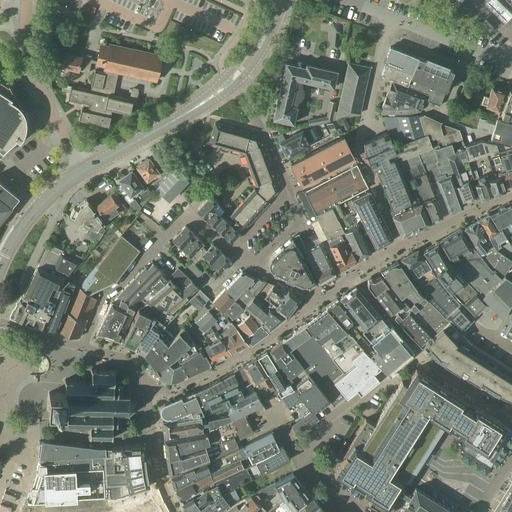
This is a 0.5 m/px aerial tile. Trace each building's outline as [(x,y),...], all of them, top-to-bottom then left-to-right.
[(329,31),(331,33),(330,48),(338,48),(339,34),(341,32),(342,25),(340,22),(333,22),(330,24),(329,31)] [(80,57),(65,54),(62,67),(78,71),(78,70),(89,72),(91,62),(95,63),(95,65),(105,67),(104,69),(118,72),(156,81),(162,56),(110,44),(110,45),(100,43),(96,60),(92,59),(92,55),(81,53),(80,57)] [(407,86),(418,57),(390,47),(383,64),(385,65),(382,75),(392,79),(392,80),(407,86)] [(427,93),(424,100),(439,106),(445,90),(453,70),(419,57),(418,57),(407,86),(427,93)] [(303,90),(301,86),(302,81),(332,87),(334,86),(337,72),(336,70),(306,63),(307,62),(299,61),(297,62),(297,63),(298,64),(298,65),(286,62),(273,118),(293,123),(297,102),(301,98),(303,94),(303,90)] [(336,119),(360,113),(370,67),(348,62),(338,109),(336,119)] [(118,73),(106,70),(105,73),(96,71),(92,87),(93,87),(92,91),(72,86),(69,101),(83,105),(79,121),(108,128),(111,115),(110,115),(111,111),(129,115),(132,103),(135,104),(139,90),(138,90),(138,88),(133,87),(132,88),(130,97),(133,97),(133,100),(113,95),(118,73)] [(0,158),(2,157),(16,145),(15,144),(19,140),(20,141),(23,136),(26,129),(26,125),(26,120),(24,113),(10,84),(9,84),(9,85),(0,79),(0,158)] [(427,93),(407,86),(392,80),(381,108),(381,114),(411,113),(420,111),(424,100),(427,93)] [(499,110),(505,92),(492,88),(489,97),(484,95),(481,103),(487,105),(486,106),(499,110)] [(499,112),(497,118),(507,121),(511,122),(511,90),(510,90),(508,94),(505,93),(506,91),(505,91),(505,92),(499,110),(499,112)] [(334,108),(336,102),(329,101),(328,107),(326,116),(312,119),(310,119),(308,120),(309,123),(309,126),(326,122),(329,121),(331,121),(331,120),(334,108)] [(389,136),(392,143),(424,134),(418,114),(392,116),(382,117),(389,136)] [(440,124),(440,123),(441,122),(424,114),(423,115),(419,116),(424,133),(426,133),(427,133),(427,134),(392,143),(399,159),(418,152),(438,144),(439,147),(434,149),(437,160),(441,174),(438,175),(437,177),(437,178),(437,179),(449,213),(462,207),(453,180),(454,180),(445,155),(448,154),(445,145),(440,124)] [(480,118),(477,129),(492,132),(495,122),(480,118)] [(492,132),(490,138),(510,142),(511,142),(511,122),(507,121),(497,118),(496,118),(495,122),(492,132)] [(340,121),(344,129),(350,127),(346,119),(340,121)] [(338,120),(328,123),(326,123),(333,137),(344,132),(338,120)] [(262,182),(273,177),(275,177),(263,144),(261,144),(258,135),(249,133),(249,132),(215,122),(209,141),(244,150),(256,184),(262,182)] [(440,123),(440,124),(443,135),(444,142),(445,145),(451,143),(449,136),(452,135),(454,141),(462,139),(459,130),(440,123)] [(303,132),(302,130),(280,142),(279,144),(280,147),(283,148),(284,150),(283,152),(285,155),(287,156),(310,145),(309,143),(314,140),(309,129),(303,132)] [(363,141),(363,143),(364,149),(372,168),(373,168),(376,167),(377,171),(380,181),(381,180),(383,185),(382,185),(386,195),(387,194),(389,199),(388,199),(392,208),(390,209),(401,235),(430,222),(421,201),(419,202),(416,203),(399,159),(392,143),(389,136),(384,138),(382,134),(382,133),(363,141)] [(353,157),(343,137),(291,163),(301,183),(353,157)] [(511,146),(481,140),(476,141),(488,177),(495,181),(498,191),(504,190),(504,189),(511,186),(511,146)] [(465,148),(464,148),(473,177),(473,176),(475,175),(473,170),(475,169),(479,180),(475,182),(480,198),(493,193),(498,191),(495,181),(488,177),(476,141),(465,145),(465,148)] [(473,177),(464,148),(454,152),(451,143),(445,145),(448,154),(445,155),(454,180),(462,203),(476,199),(468,179),(473,177)] [(421,201),(430,222),(444,215),(431,182),(430,183),(422,163),(418,152),(399,159),(416,203),(419,202),(421,201)] [(154,166),(149,159),(147,158),(142,161),(138,164),(138,167),(147,180),(160,171),(156,164),(154,166)] [(357,166),(330,179),(342,203),(347,201),(351,199),(350,198),(368,188),(357,166)] [(164,178),(155,187),(169,201),(180,190),(188,181),(189,181),(183,175),(174,167),(170,171),(164,178)] [(167,167),(160,172),(164,178),(170,171),(167,167)] [(139,192),(140,194),(143,191),(142,189),(144,188),(142,187),(131,172),(120,180),(121,183),(115,187),(128,203),(134,199),(131,195),(137,191),(138,192),(139,192)] [(235,220),(244,227),(245,228),(269,202),(268,201),(278,190),(273,177),(262,182),(264,187),(259,192),(254,188),(230,215),(235,220)] [(330,179),(305,191),(317,215),(316,216),(335,257),(335,258),(342,269),(357,260),(337,217),(332,208),(342,203),(330,179)] [(0,220),(11,206),(19,196),(0,180),(0,220)] [(98,194),(90,199),(98,210),(105,220),(107,224),(128,209),(107,185),(97,192),(98,194)] [(148,188),(143,191),(140,194),(145,202),(152,193),(148,188)] [(368,188),(350,198),(351,199),(365,228),(375,249),(394,240),(368,188)] [(205,217),(214,208),(219,203),(210,195),(197,209),(205,217)] [(73,207),(69,215),(90,225),(89,227),(103,234),(103,233),(106,228),(100,224),(103,221),(105,220),(98,210),(96,211),(87,198),(79,204),(81,206),(77,209),(73,207)] [(511,202),(490,214),(498,226),(500,226),(511,246),(511,202)] [(133,220),(137,213),(132,208),(127,212),(133,220)] [(214,225),(222,216),(214,208),(205,217),(214,225)] [(352,209),(337,217),(357,260),(371,252),(362,231),(352,209)] [(511,246),(500,226),(498,226),(497,227),(488,213),(478,219),(496,247),(511,259),(511,246)] [(231,224),(222,216),(214,225),(223,233),(231,224)] [(504,272),(511,261),(511,259),(496,247),(478,219),(464,227),(474,244),(483,255),(484,253),(493,264),(504,272)] [(240,232),(244,227),(235,220),(231,224),(223,233),(232,242),(240,233),(240,232)] [(183,248),(196,234),(186,225),(173,238),(183,248)] [(98,241),(103,234),(89,227),(86,234),(98,241)] [(483,297),(503,318),(511,302),(511,280),(505,276),(502,279),(489,267),(473,246),(462,227),(437,242),(447,259),(465,278),(483,297)] [(364,231),(362,231),(371,252),(375,249),(365,228),(363,229),(364,231)] [(65,311),(57,332),(79,338),(97,299),(89,294),(114,280),(139,250),(121,234),(79,286),(77,285),(66,312),(65,311)] [(202,254),(209,247),(204,243),(205,242),(196,234),(183,248),(192,256),(189,259),(193,264),(197,260),(193,257),(197,252),(201,256),(203,255),(202,254)] [(292,238),(300,253),(302,252),(318,283),(335,273),(320,243),(320,242),(318,237),(305,243),(305,246),(307,250),(304,251),(301,246),(302,242),(302,241),(298,234),(292,237),(293,237),(292,238)] [(317,284),(300,253),(292,238),(284,246),(283,245),(271,256),(272,257),(271,259),(270,260),(270,262),(270,264),(270,265),(271,267),(271,268),(273,269),(274,270),(274,271),(302,285),(302,284),(304,285),(305,285),(307,285),(308,288),(317,284)] [(174,244),(170,240),(164,246),(168,250),(174,244)] [(503,319),(503,318),(483,297),(465,278),(447,259),(437,242),(423,250),(438,276),(452,292),(475,316),(488,303),(503,319)] [(212,263),(223,252),(213,243),(209,247),(202,254),(203,255),(212,263)] [(44,328),(62,287),(61,287),(63,282),(65,283),(81,261),(61,252),(61,253),(48,246),(37,268),(36,267),(33,273),(35,274),(34,275),(32,275),(30,280),(31,281),(30,283),(29,282),(26,288),(27,288),(27,290),(25,289),(23,295),(24,296),(23,297),(21,296),(19,299),(21,300),(11,321),(21,324),(22,321),(32,325),(35,326),(35,328),(41,330),(44,328)] [(455,306),(458,303),(459,302),(446,288),(439,279),(434,271),(420,249),(402,258),(427,294),(426,295),(450,320),(454,316),(455,316),(456,310),(454,310),(455,306)] [(197,252),(193,257),(197,260),(197,261),(201,256),(197,252)] [(223,252),(212,263),(221,272),(231,260),(223,252)] [(426,295),(425,296),(417,288),(398,260),(380,270),(406,301),(436,333),(450,320),(426,295)] [(97,332),(96,333),(120,341),(136,306),(142,299),(142,300),(145,301),(171,279),(169,278),(154,263),(145,271),(143,270),(113,301),(112,301),(101,323),(97,332)] [(171,279),(145,301),(161,309),(162,309),(192,281),(178,268),(169,278),(171,279)] [(210,276),(214,280),(220,275),(215,271),(210,276)] [(225,288),(212,302),(215,304),(223,311),(224,310),(225,309),(235,299),(236,298),(247,288),(256,278),(242,271),(226,288),(225,288)] [(368,281),(367,283),(389,312),(390,313),(391,313),(392,314),(394,316),(394,317),(399,322),(402,325),(402,326),(411,336),(412,336),(421,347),(423,345),(423,346),(436,333),(406,301),(404,303),(382,274),(380,276),(374,279),(373,279),(371,278),(368,281)] [(251,312),(269,330),(286,316),(300,298),(288,289),(286,291),(280,287),(280,288),(274,284),(272,284),(270,286),(271,288),(261,301),(256,296),(267,282),(256,278),(247,288),(236,298),(245,305),(245,306),(251,312)] [(192,281),(162,309),(170,313),(171,313),(174,316),(177,312),(175,309),(176,308),(192,293),(199,287),(192,281)] [(62,287),(44,328),(45,328),(56,331),(74,284),(67,282),(62,287)] [(381,316),(356,286),(339,297),(366,328),(381,316)] [(196,300),(191,305),(197,311),(197,312),(203,306),(202,306),(203,305),(206,302),(209,298),(200,289),(193,297),(196,300)] [(369,354),(373,350),(355,328),(359,324),(338,298),(328,306),(351,334),(357,340),(369,354)] [(138,308),(122,342),(133,347),(134,348),(145,332),(150,325),(149,325),(154,317),(162,309),(161,309),(145,301),(142,300),(142,299),(139,305),(145,308),(144,311),(138,308)] [(225,309),(232,318),(236,314),(241,320),(236,323),(251,343),(268,331),(269,330),(251,312),(249,314),(235,299),(225,309)] [(436,333),(423,346),(437,360),(438,359),(459,373),(459,371),(497,395),(499,393),(511,399),(511,368),(474,344),(461,332),(474,319),(459,305),(458,303),(455,306),(454,310),(456,310),(455,316),(454,316),(450,320),(436,333)] [(210,308),(208,309),(217,318),(211,324),(231,352),(248,344),(233,323),(224,310),(223,311),(215,304),(212,306),(210,308)] [(211,324),(217,318),(208,309),(204,306),(193,318),(196,321),(195,321),(200,326),(194,331),(194,333),(197,336),(197,337),(203,332),(211,324)] [(327,308),(306,324),(333,358),(357,340),(351,334),(351,335),(327,308)] [(145,332),(134,348),(144,352),(159,331),(159,330),(163,326),(165,324),(174,316),(171,313),(170,313),(162,309),(161,309),(162,309),(154,317),(149,325),(150,325),(145,332)] [(410,351),(398,337),(389,326),(384,320),(382,318),(381,316),(366,328),(362,331),(371,341),(375,346),(373,347),(374,349),(373,350),(369,354),(380,365),(386,371),(410,351)] [(167,344),(150,360),(156,371),(168,362),(179,354),(178,353),(186,346),(192,340),(187,332),(189,330),(193,327),(189,322),(184,327),(174,337),(167,344)] [(231,352),(211,324),(203,332),(197,337),(203,346),(204,345),(214,360),(231,352)] [(333,379),(343,372),(306,324),(283,340),(303,366),(311,376),(325,394),(330,400),(335,405),(347,396),(333,379)] [(159,331),(144,352),(150,360),(167,344),(174,337),(163,326),(159,330),(159,331)] [(197,347),(193,342),(192,340),(186,346),(199,367),(210,362),(200,345),(199,345),(197,347)] [(319,409),(330,400),(325,394),(311,376),(303,366),(283,340),(269,351),(289,381),(303,398),(313,411),(318,407),(319,409)] [(357,340),(333,358),(343,372),(333,379),(347,396),(356,388),(360,392),(378,377),(373,371),(380,365),(369,354),(357,340)] [(187,373),(199,367),(186,346),(178,353),(179,354),(180,356),(178,358),(187,373)] [(267,351),(257,357),(277,390),(278,392),(283,400),(287,406),(290,412),(301,407),(298,401),(303,398),(289,381),(286,383),(267,351)] [(172,365),(170,378),(173,378),(175,377),(185,373),(176,358),(173,361),(172,365)] [(242,366),(234,371),(245,395),(256,390),(259,396),(274,388),(256,358),(242,366)] [(170,378),(172,365),(168,362),(156,371),(162,375),(165,377),(168,378),(170,378)] [(65,382),(65,392),(49,392),(48,409),(64,410),(63,421),(61,423),(63,425),(65,423),(72,423),(72,426),(74,426),(74,423),(80,423),(80,426),(83,426),(83,423),(90,424),(90,434),(88,436),(90,438),(92,436),(100,436),(100,439),(102,439),(102,436),(111,436),(112,438),(114,436),(113,435),(113,427),(115,427),(117,425),(117,424),(120,424),(122,425),(123,424),(122,423),(122,413),(127,413),(128,415),(130,414),(129,412),(133,409),(135,410),(136,408),(134,407),(134,401),(136,401),(136,398),(133,399),(130,396),(131,394),(129,393),(128,395),(123,394),(123,385),(125,383),(124,382),(122,383),(118,383),(118,381),(117,379),(115,379),(115,372),(116,370),(115,369),(113,370),(104,370),(104,368),(102,368),(102,370),(93,370),(92,368),(90,369),(91,370),(91,381),(84,381),(85,378),(82,378),(82,381),(76,381),(77,378),(74,378),(74,381),(67,380),(65,379),(64,380),(65,382)] [(342,462),(334,474),(340,477),(353,486),(364,492),(363,492),(372,498),(368,503),(382,511),(389,511),(395,502),(393,500),(398,493),(400,489),(405,480),(419,456),(422,457),(424,456),(425,454),(425,452),(423,450),(440,424),(449,430),(449,429),(457,434),(479,449),(475,456),(490,466),(495,459),(511,431),(511,429),(506,426),(506,425),(474,405),(474,406),(469,403),(469,402),(449,389),(435,380),(433,379),(432,378),(430,377),(416,368),(406,383),(404,382),(402,381),(397,387),(393,394),(374,424),(365,418),(365,419),(361,425),(364,427),(354,443),(346,455),(346,454),(341,462),(342,462)] [(234,394),(237,399),(245,395),(234,371),(221,377),(221,376),(207,383),(207,384),(194,390),(201,408),(215,402),(217,408),(225,405),(229,403),(228,401),(230,399),(229,397),(234,394)] [(210,411),(217,408),(215,402),(201,408),(194,390),(164,403),(163,404),(162,405),(161,405),(161,406),(161,407),(161,408),(161,409),(161,410),(161,411),(161,412),(162,413),(162,414),(163,414),(164,415),(165,415),(166,419),(162,420),(205,412),(210,411)] [(266,410),(259,396),(256,390),(245,395),(237,399),(234,394),(229,397),(230,399),(228,401),(229,403),(225,405),(217,408),(210,411),(205,412),(206,422),(208,422),(208,420),(230,415),(232,419),(244,413),(253,409),(256,414),(266,410)] [(209,425),(208,422),(206,422),(205,412),(162,420),(164,437),(202,430),(202,426),(209,425)] [(209,431),(164,440),(170,474),(215,457),(225,453),(243,445),(244,444),(244,443),(238,445),(236,441),(253,432),(246,417),(244,413),(232,419),(230,415),(208,420),(208,422),(209,425),(209,429),(209,430),(209,431)] [(244,444),(243,445),(247,454),(247,455),(251,463),(279,449),(275,441),(270,431),(248,442),(244,444)] [(27,499),(26,500),(106,495),(109,495),(115,495),(149,484),(149,483),(146,468),(143,444),(111,446),(111,447),(105,447),(99,447),(45,440),(44,442),(43,442),(43,441),(39,441),(38,442),(39,442),(37,455),(37,456),(39,456),(39,455),(40,456),(39,461),(37,469),(36,469),(32,484),(31,484),(29,490),(27,498),(27,499)] [(215,457),(170,474),(170,475),(174,488),(190,480),(190,481),(228,463),(234,460),(239,458),(247,454),(243,445),(225,453),(215,457)] [(252,479),(268,470),(268,471),(290,460),(283,446),(279,449),(251,463),(245,466),(246,467),(247,467),(253,465),(254,468),(249,470),(252,479)] [(190,480),(174,488),(181,501),(197,491),(214,481),(239,470),(244,468),(239,458),(234,460),(228,463),(190,481),(190,480)] [(249,470),(248,469),(216,483),(217,485),(208,489),(194,499),(193,498),(182,504),(187,511),(196,511),(215,498),(222,495),(221,494),(234,488),(252,479),(249,470)] [(282,499),(301,485),(292,473),(274,482),(282,499)] [(26,500),(22,511),(158,511),(160,511),(157,503),(156,502),(152,491),(149,484),(115,495),(109,495),(106,495),(86,497),(26,500)] [(288,511),(311,495),(302,484),(301,485),(282,499),(266,511),(264,510),(260,511),(288,511)] [(415,487),(410,496),(408,499),(399,511),(451,511),(452,511),(415,487)] [(215,498),(196,511),(220,511),(230,504),(230,505),(239,498),(234,488),(221,494),(222,495),(215,498)] [(511,511),(511,489),(511,490),(502,506),(503,506),(499,511),(511,511)] [(260,511),(264,510),(257,502),(261,498),(257,494),(252,496),(250,495),(238,508),(236,506),(228,511),(260,511)] [(309,511),(319,504),(312,494),(311,495),(288,511),(309,511)]
